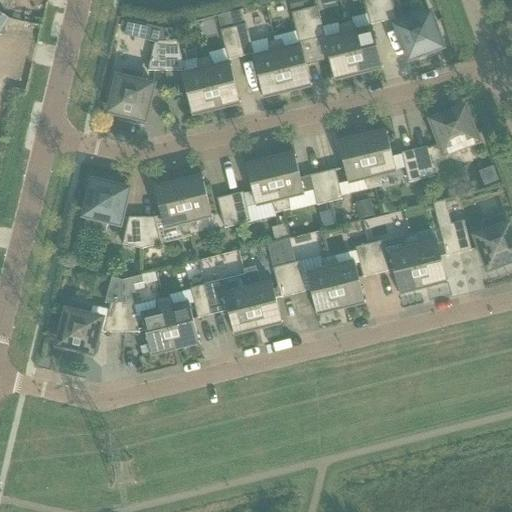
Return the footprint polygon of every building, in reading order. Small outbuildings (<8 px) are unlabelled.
[(0,0),(0,36),(5,38),(7,26),(22,30),(27,5),(13,2),(13,0),(0,0)] [(304,11),(301,0),(287,0),(291,14),(304,11)] [(382,22),(376,0),(362,0),(369,25),(382,22)] [(376,0),(382,22),(395,19),(390,0),(391,0),(376,0)] [(317,7),(304,11),(311,40),(324,37),(317,7)] [(311,40),(304,11),(291,14),(298,44),(311,40)] [(442,49),(439,41),(429,15),(395,27),(408,61),(442,49)] [(352,23),(345,25),(357,74),(382,68),(382,67),(380,67),(380,65),(372,30),(357,34),(352,23)] [(246,25),(233,28),(241,58),(253,55),(246,25)] [(357,74),(345,25),(338,26),(339,38),(324,42),(332,76),(333,76),(334,79),(332,79),(332,80),(357,74)] [(241,58),(233,28),(220,31),(228,61),(241,58)] [(166,72),(166,42),(166,33),(152,29),(149,44),(154,45),(148,72),(166,72)] [(309,82),(301,48),(286,52),(281,40),(274,42),(286,92),(311,86),(311,84),(309,85),(309,82)] [(184,72),(177,42),(166,42),(166,72),(184,72)] [(286,92),(274,42),(267,44),(268,56),(253,60),(261,94),(262,94),(263,97),(261,97),(261,98),(286,92)] [(210,58),(203,60),(215,109),(240,103),(240,102),(239,102),(238,100),(230,65),(215,69),(210,58)] [(215,109),(203,60),(196,61),(197,74),(182,77),(191,112),(191,111),(192,114),(190,114),(191,116),(215,109)] [(145,122),(153,87),(141,84),(143,74),(122,69),(120,79),(118,78),(109,114),(145,122)] [(477,143),(467,117),(464,109),(430,122),(443,156),(477,143)] [(374,189),(381,187),(380,175),(395,171),(387,137),(386,137),(386,134),(387,134),(387,133),(362,139),(374,189)] [(347,183),(362,179),(367,190),(374,189),(362,139),(337,145),(337,146),(339,146),(339,149),(347,183)] [(426,148),(414,151),(421,180),(434,177),(426,148)] [(414,151),(401,154),(408,184),(421,180),(414,151)] [(329,203),(322,174),(300,179),(295,160),(294,160),(294,157),(295,157),(295,156),(270,162),(282,211),(289,210),(288,198),(313,192),(316,206),(329,203)] [(282,211),(270,162),(245,168),(245,169),(247,169),(248,171),(247,171),(256,206),(270,202),(275,213),(282,211)] [(329,203),(342,200),(334,171),(322,174),(329,203)] [(203,179),(178,185),(191,234),(197,233),(197,220),(212,217),(203,183),(202,183),(202,180),(203,180),(203,179)] [(93,182),(91,190),(84,218),(87,218),(84,229),(105,234),(108,223),(119,226),(128,191),(93,182)] [(191,234),(178,185),(153,191),(154,192),(155,192),(156,194),(155,194),(164,229),(179,225),(184,236),(191,234)] [(243,193),(230,196),(237,226),(250,223),(243,193)] [(237,226),(230,196),(217,200),(225,229),(237,226)] [(445,201),(432,205),(445,258),(458,254),(451,225),(445,201)] [(487,272),(511,262),(511,233),(509,225),(506,226),(503,215),(482,223),(486,234),(475,238),(487,272)] [(141,250),(141,218),(129,219),(122,245),(141,250)] [(154,218),(141,218),(141,250),(160,245),(154,218)] [(471,251),(463,222),(451,225),(458,254),(471,251)] [(417,237),(410,238),(423,288),(447,282),(447,281),(446,281),(445,279),(446,278),(437,244),(422,248),(417,237)] [(423,288),(410,238),(403,240),(404,252),(389,256),(398,290),(399,293),(397,293),(398,294),(423,288)] [(381,243),(368,246),(375,275),(388,272),(381,243)] [(375,275),(368,246),(355,249),(356,252),(359,264),(363,278),(375,275)] [(358,280),(354,265),(339,268),(334,257),(327,259),(340,309),(365,303),(364,301),(363,302),(362,299),(363,299),(358,280)] [(340,309),(327,259),(320,261),(321,273),(306,277),(315,311),(316,313),(315,314),(315,315),(340,309)] [(298,263),(285,266),(293,296),(305,292),(298,263)] [(293,296),(285,266),(273,269),(280,299),(293,296)] [(257,268),(243,272),(244,276),(257,329),(282,323),(282,322),(280,322),(280,320),(275,300),(272,285),(262,287),(259,272),(258,272),(257,268)] [(244,276),(203,287),(210,316),(227,312),(232,331),(233,331),(233,334),(232,334),(232,335),(257,329),(244,276)] [(122,283),(122,304),(133,304),(134,307),(138,306),(133,286),(144,284),(142,277),(122,281),(122,283)] [(105,305),(110,305),(103,333),(122,333),(122,304),(122,283),(112,279),(105,305)] [(203,287),(190,290),(197,319),(210,316),(203,287)] [(169,298),(162,300),(174,350),(199,344),(199,342),(198,343),(197,340),(189,306),(174,310),(169,298)] [(174,350),(162,300),(155,302),(156,314),(137,319),(134,307),(133,304),(122,304),(122,333),(145,334),(150,352),(151,354),(149,355),(150,356),(174,350)] [(90,318),(92,307),(71,302),(69,312),(66,312),(58,347),(93,356),(101,321),(90,318)]
